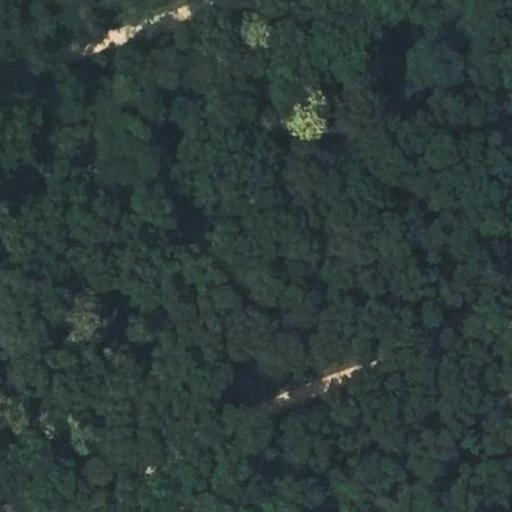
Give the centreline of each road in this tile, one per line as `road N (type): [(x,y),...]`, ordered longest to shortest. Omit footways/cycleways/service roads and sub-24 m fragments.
road 1 (track): [(51,511),(99,502),(272,401),(493,334),(511,319)]
road 2 (track): [(0,77),(218,0)]
